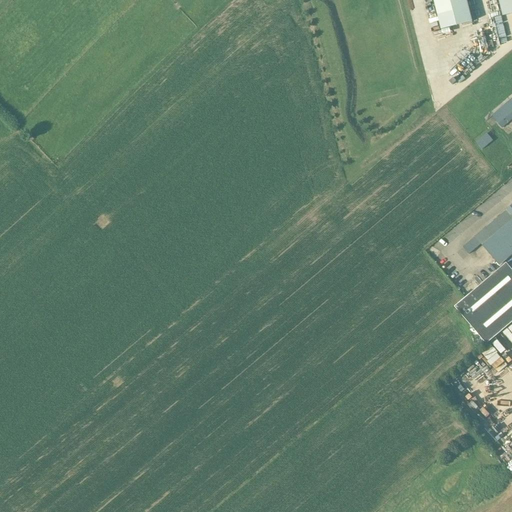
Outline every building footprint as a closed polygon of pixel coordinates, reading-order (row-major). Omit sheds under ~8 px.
[(434,0),(442,29),(471,21),(465,0),(434,0)] [(511,0),(499,0),(503,16),(511,14),(511,0)] [(478,35),(458,40),(462,54),(482,49),(478,35)] [(511,97),(491,115),(502,128),(511,119),(511,97)] [(482,149),(493,140),(487,133),(476,142),(482,149)] [(511,206),(476,237),(499,264),(511,253),(511,206)] [(511,270),(506,263),(455,307),(486,345),(511,322),(511,270)]
